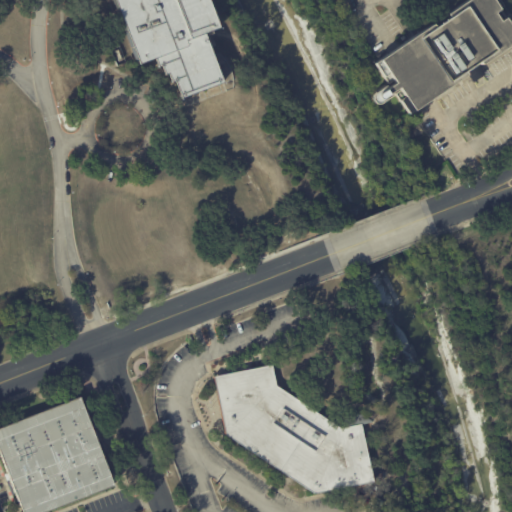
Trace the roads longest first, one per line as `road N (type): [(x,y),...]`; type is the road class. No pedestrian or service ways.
road 1 (tertiary): [(0,380),(336,253)]
road 2 (residential): [(164,511),(98,341)]
